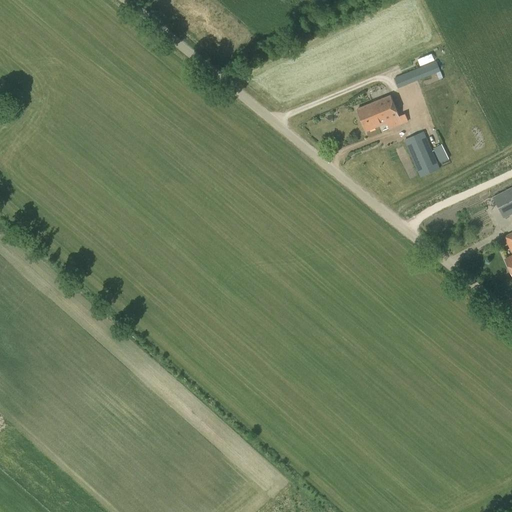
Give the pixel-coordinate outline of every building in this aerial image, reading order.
[(394,78),(398,88),(440,71),(436,61),(394,78)] [(387,123),(389,129),(402,124),(390,96),(358,110),(366,131),(387,123)] [(424,131),(404,140),(420,177),(440,169),(424,131)] [(434,148),(440,163),(449,160),(443,144),(434,148)] [(511,187),(493,197),(504,218),(511,214),(511,187)]
